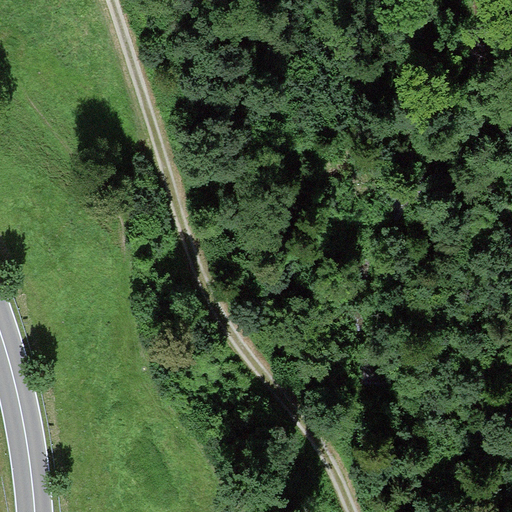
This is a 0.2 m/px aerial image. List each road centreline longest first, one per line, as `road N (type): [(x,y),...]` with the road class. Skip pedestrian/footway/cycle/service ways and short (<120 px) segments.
road 1 (track): [(132,82),(192,269),(221,322),(331,472),(349,511)]
road 2 (primary): [(35,511),(0,329)]
